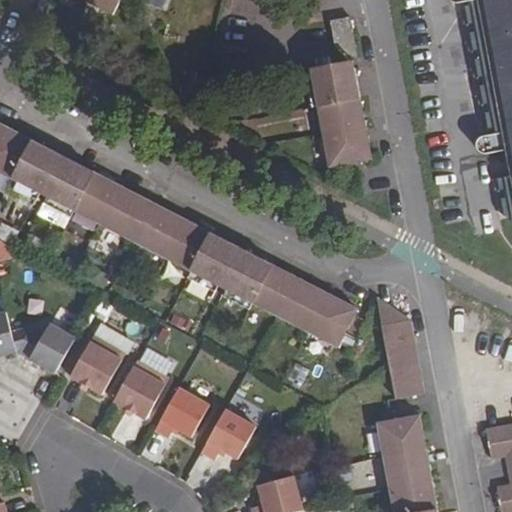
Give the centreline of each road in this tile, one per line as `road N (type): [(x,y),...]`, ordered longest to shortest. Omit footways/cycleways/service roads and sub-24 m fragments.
road 1 (residential): [(426,273),(334,266),(0,93)]
road 2 (residential): [(426,273),(375,0)]
road 3 (residential): [(471,511),(426,273)]
road 4 (residential): [(62,511),(56,485),(79,457),(126,473),(183,511)]
